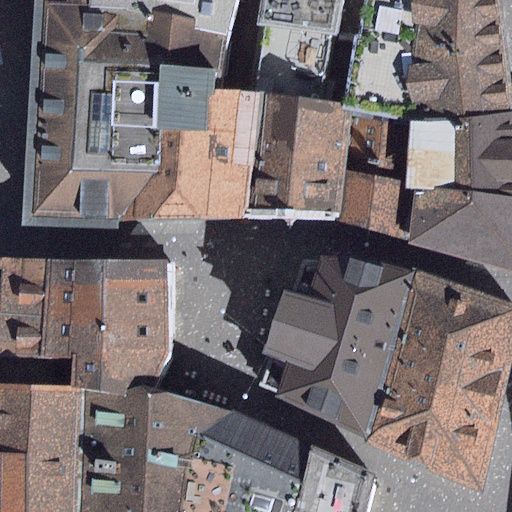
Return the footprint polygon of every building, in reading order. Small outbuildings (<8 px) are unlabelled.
[(87,0),(87,8),(232,39),(240,0),(87,0)] [(259,0),(256,25),(265,25),(255,91),(244,219),(319,222),(341,220),(353,110),(342,109),(364,0),(259,0)] [(364,0),(342,109),(353,110),(413,121),(511,112),(511,78),(500,0),(364,0)] [(232,39),(87,8),(45,4),(21,229),(116,232),(116,220),(175,220),(206,220),(218,90),(232,39)] [(239,92),(218,90),(206,220),(230,220),(244,219),(255,91),(239,92)] [(405,190),(413,121),(353,110),(341,220),(407,241),(413,190),(405,190)] [(511,112),(413,121),(405,190),(413,190),(434,192),(434,189),(511,198),(511,112)] [(511,273),(511,198),(434,189),(434,192),(413,190),(407,241),(407,246),(511,273)] [(31,261),(0,259),(0,385),(81,390),(80,444),(141,450),(148,394),(157,395),(177,359),(176,263),(31,261)] [(361,260),(299,260),(261,387),(363,441),(417,274),(361,260)] [(511,353),(511,305),(417,274),(363,441),(412,464),(479,492),(511,353)] [(0,511),(77,511),(80,444),(81,390),(0,385),(0,511)] [(258,424),(157,395),(148,394),(141,450),(80,444),(77,511),(297,511),(310,448),(258,424)] [(360,511),(373,476),(310,448),(297,511),(360,511)]
